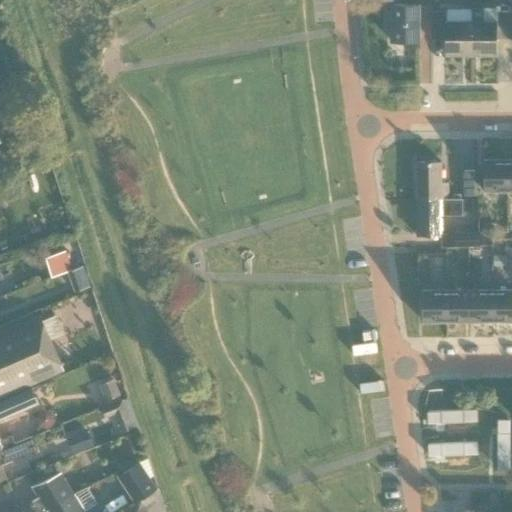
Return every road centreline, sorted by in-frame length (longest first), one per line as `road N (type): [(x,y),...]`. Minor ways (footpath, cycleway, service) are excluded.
road 1 (unclassified): [(391,366),(352,133)]
road 2 (residential): [(352,133),(511,130)]
road 3 (unclassified): [(409,511),(391,366)]
road 4 (unclassified): [(352,133),(331,0)]
road 5 (residential): [(511,365),(391,366)]
